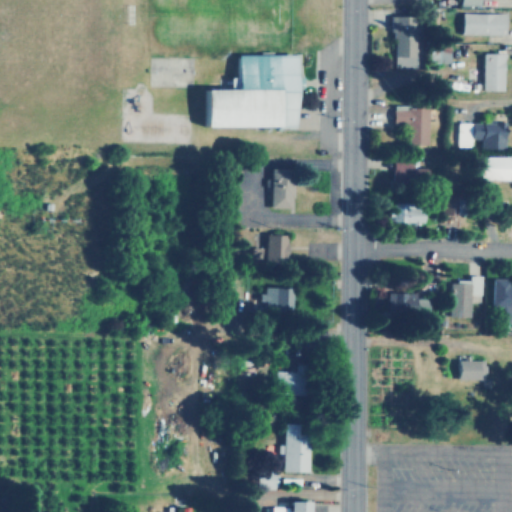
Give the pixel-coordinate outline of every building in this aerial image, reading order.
[(499,34),(499,13),(455,13),(455,34),(499,34)] [(410,15),(387,15),(387,57),(411,57),(410,15)] [(444,60),(444,49),(427,49),(427,60),(444,60)] [(477,90),(498,90),(498,52),(477,52),(477,90)] [(290,55),(231,55),(231,89),(197,89),(197,128),(290,127),(290,55)] [(423,145),(423,107),(387,108),(388,123),(402,123),(402,145),(423,145)] [(499,123),(452,123),(452,147),(468,147),(468,140),(474,140),(474,150),(499,150),(499,123)] [(407,158),(388,158),(388,187),(422,187),(423,167),(407,167),(407,158)] [(500,180),(500,158),(466,158),(466,180),(500,180)] [(265,207),(288,207),(288,168),(265,168),(265,207)] [(384,225),(419,225),(419,203),(384,203),(384,225)] [(260,233),(260,265),(282,265),(282,233),(260,233)] [(511,277),(486,277),(486,307),(498,307),(498,321),(511,321),(511,277)] [(443,278),(443,316),(466,316),(466,302),(476,302),(476,278),(443,278)] [(276,285),(255,285),(255,316),(276,316),(276,285)] [(425,290),(382,290),(382,313),(425,313),(425,290)] [(482,359),(454,360),(455,379),(482,379),(482,359)] [(235,374),(250,374),(250,360),(235,360),(235,374)] [(299,396),(300,371),(273,370),(272,395),(299,396)] [(303,471),(303,422),(277,422),(277,471),(303,471)] [(306,511),(307,500),(282,499),(281,507),(267,507),(267,511),(306,511)]
